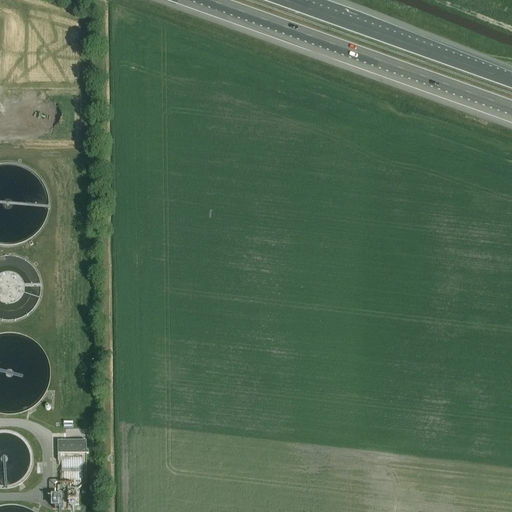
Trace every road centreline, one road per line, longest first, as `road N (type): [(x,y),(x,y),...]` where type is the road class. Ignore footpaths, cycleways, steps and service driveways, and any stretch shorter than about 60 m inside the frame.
road 1 (motorway): [(211,0),(511,107)]
road 2 (motorway): [(511,81),(281,0)]
